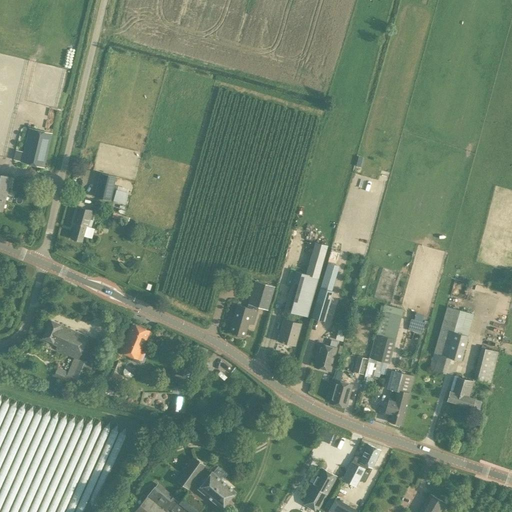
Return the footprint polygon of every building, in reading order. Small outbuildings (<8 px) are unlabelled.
[(24,157),(17,153),(14,163),(42,170),(50,138),(29,134),(24,157)] [(100,173),(94,196),(94,197),(110,201),(116,177),(100,173)] [(11,177),(0,174),(0,210),(2,211),(11,177)] [(125,203),(127,191),(115,188),(112,201),(125,203)] [(87,226),(92,211),(78,207),(73,222),(75,222),(70,238),(81,241),(86,226),(87,226)] [(318,277),(327,246),(314,242),(305,274),(295,271),(284,310),(289,312),(286,320),(283,319),(278,341),(295,345),(300,324),(292,321),(295,313),(307,317),(318,277)] [(339,267),(327,263),(320,287),(311,318),(324,322),(333,292),(332,291),(339,267)] [(237,305),(229,331),(244,336),(248,322),(253,324),(257,311),(258,307),(267,310),(275,286),(254,280),(247,303),(248,303),(246,307),(237,305)] [(374,379),(376,379),(377,379),(378,379),(379,378),(381,372),(383,362),(389,364),(403,310),(386,306),(378,334),(372,359),(370,363),(368,362),(364,378),(360,392),(369,394),(372,379),(373,378),(374,379)] [(446,374),(451,358),(461,361),(468,335),(473,314),(446,306),(433,353),(428,369),(446,374)] [(421,333),(424,322),(411,318),(408,329),(421,333)] [(55,350),(77,359),(72,372),(70,376),(83,381),(91,364),(78,359),(88,336),(49,320),(42,338),(58,345),(55,350)] [(148,331),(132,324),(121,351),(133,356),(131,360),(140,364),(146,352),(140,350),(148,331)] [(342,340),(345,328),(339,326),(336,338),(342,340)] [(330,370),(336,347),(330,346),(321,343),(320,344),(318,343),(317,348),(316,352),(318,352),(315,366),(330,370)] [(498,351),(480,347),(472,379),(490,383),(498,351)] [(363,374),(367,358),(357,356),(353,371),(363,374)] [(70,376),(72,372),(58,367),(54,376),(68,382),(70,376)] [(341,371),(337,370),(334,380),(336,381),(330,401),(345,406),(351,385),(338,381),(341,371)] [(394,399),(389,398),(385,414),(390,416),(389,420),(401,423),(406,402),(409,393),(414,376),(393,370),(388,388),(397,390),(394,399)] [(479,410),(481,401),(474,399),(474,398),(469,397),(474,382),(454,376),(450,391),(447,400),(471,407),(479,410)] [(112,393),(115,386),(110,383),(106,390),(112,393)] [(182,413),(183,407),(186,407),(187,397),(173,395),(171,411),(182,413)] [(350,464),(352,466),(345,482),(361,490),(364,485),(366,486),(372,473),(366,471),(369,463),(373,465),(380,450),(367,444),(361,458),(354,455),(350,464)] [(204,465),(194,457),(177,481),(187,489),(204,465)] [(320,504),(336,471),(321,463),(304,496),(320,504)] [(221,508),(235,492),(212,472),(198,488),(221,508)] [(172,498),(174,496),(158,483),(152,489),(146,496),(143,494),(130,510),(132,511),(197,511),(203,506),(187,492),(179,503),(172,498)] [(430,494),(419,511),(439,511),(445,502),(430,494)] [(328,509),(334,499),(331,497),(325,508),(328,509)] [(327,510),(330,511),(355,511),(357,510),(335,497),(334,499),(327,510)]
